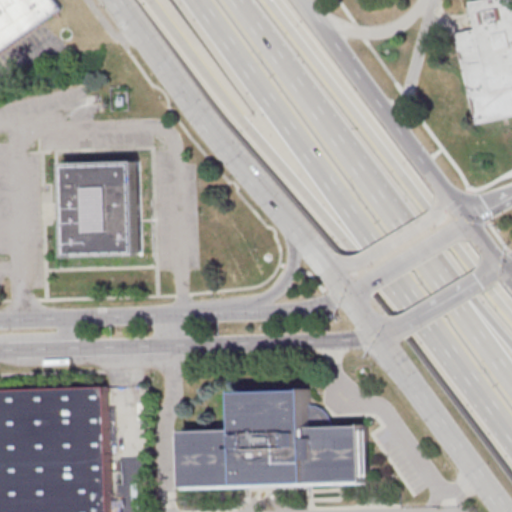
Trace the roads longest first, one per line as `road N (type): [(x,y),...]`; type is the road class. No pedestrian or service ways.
road 1 (motorway): [(149,0),(296,194),(449,366)]
road 2 (motorway): [(192,0),(449,366)]
road 3 (motorway): [(511,318),(285,20)]
road 4 (motorway): [(420,262),(232,0)]
road 5 (primary): [(113,0),(282,217)]
road 6 (secondary): [(469,214),(307,0)]
road 7 (primary): [(376,337),(502,511)]
road 8 (secondary): [(169,344),(376,337)]
road 9 (secondary): [(182,314),(0,319)]
road 10 (primary): [(282,217),(291,255),(275,289),(182,314)]
road 11 (secondary): [(0,349),(169,344)]
road 12 (motorway): [(511,393),(420,262)]
road 13 (motorway): [(511,352),(455,282),(420,262)]
